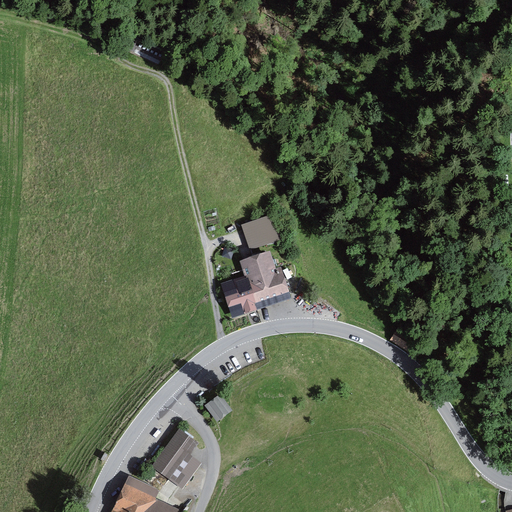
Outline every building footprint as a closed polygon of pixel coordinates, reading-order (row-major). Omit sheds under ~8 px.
[(271,217),(240,226),(247,249),(278,240),(271,217)] [(236,265),(233,248),(220,251),(223,268),(236,265)] [(242,266),(247,280),(255,304),(286,293),(278,270),(275,271),(270,257),(242,266)] [(234,311),(255,304),(247,280),(226,288),(234,311)] [(400,327),(392,339),(408,350),(416,337),(400,327)] [(219,401),(212,406),(218,416),(226,411),(219,401)] [(193,442),(178,432),(154,467),(168,476),(193,442)] [(153,489),(130,478),(117,507),(122,510),(121,511),(177,511),(149,498),(153,489)]
